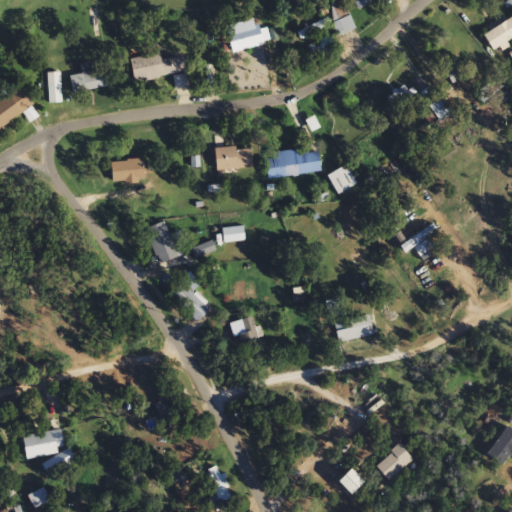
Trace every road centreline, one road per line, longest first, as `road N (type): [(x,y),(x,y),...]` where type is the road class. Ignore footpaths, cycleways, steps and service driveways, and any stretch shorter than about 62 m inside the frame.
road 1 (residential): [(0,156),(110,116),(304,90),(415,0)]
road 2 (residential): [(261,511),(178,351),(43,137)]
road 3 (residential): [(206,401),(244,384),(409,348),(511,289)]
road 4 (residential): [(0,387),(178,351)]
